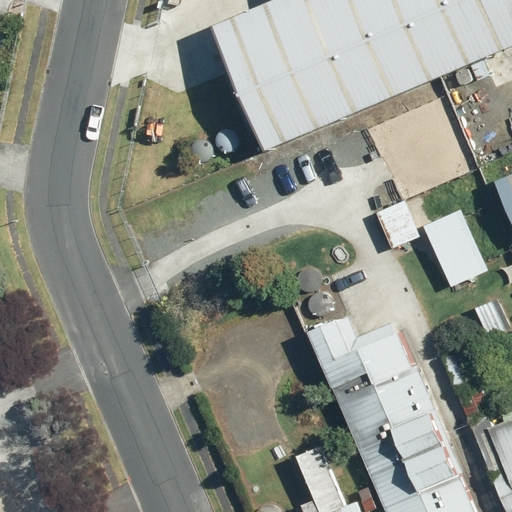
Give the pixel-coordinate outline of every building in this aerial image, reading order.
[(283,145),(511,45),(511,0),(290,0),(231,26),(283,145)] [(511,176),(496,183),(511,219),(511,176)] [(420,235),(404,199),(376,212),(392,248),(420,235)] [(461,206),(427,222),(455,282),(489,267),(461,206)] [(500,299),(480,307),(491,337),(511,329),(500,299)] [(308,331),(386,511),(476,511),(459,473),(457,474),(430,413),(438,409),(420,368),(415,370),(399,332),(396,333),(392,323),(359,337),(349,314),(308,331)] [(511,417),(492,426),(487,414),(492,413),(465,349),(443,358),(507,511),(509,511),(511,511),(511,417)] [(231,398),(217,406),(224,417),(237,408),(231,398)]
